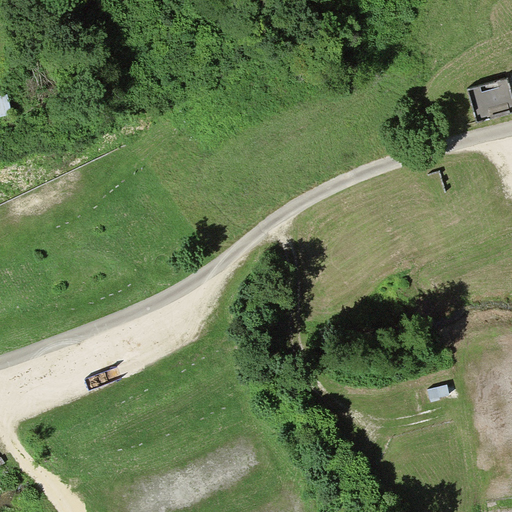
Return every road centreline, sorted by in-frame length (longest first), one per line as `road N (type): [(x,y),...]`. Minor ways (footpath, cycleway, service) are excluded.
road 1 (track): [(0,362),(138,307),(303,202),(389,160),(511,129)]
road 2 (track): [(280,218),(295,265),(306,378),(371,422),(413,422),(453,410)]
